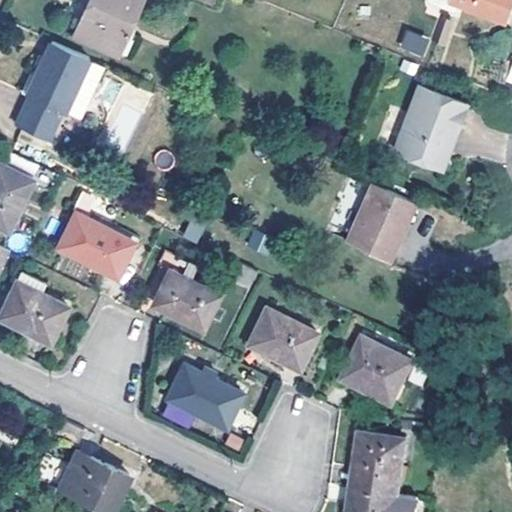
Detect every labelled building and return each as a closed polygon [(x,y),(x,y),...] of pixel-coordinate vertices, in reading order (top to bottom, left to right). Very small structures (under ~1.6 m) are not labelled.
[(94,8),(81,33),(120,51),(143,0),(89,0),(88,5),(94,8)] [(435,0),(454,7),(456,1),(503,18),(509,0),(435,0)] [(76,31),(81,33),(94,8),(88,5),(76,31)] [(442,15),(432,39),(441,42),(451,19),(442,15)] [(399,47),(423,57),(430,39),(406,29),(399,47)] [(462,35),(451,62),(474,71),(485,44),(462,35)] [(64,109),(67,111),(91,55),(53,38),(48,49),(29,93),(30,94),(64,109)] [(23,91),(29,93),(48,49),(43,47),(23,91)] [(419,79),(393,145),(440,165),(466,98),(419,79)] [(64,109),(30,94),(16,124),(50,140),(64,109)] [(0,162),(32,179),(40,164),(4,147),(0,155),(0,162)] [(32,179),(0,162),(0,224),(8,228),(32,179)] [(391,259),(406,221),(399,219),(409,194),(373,179),(349,239),(391,259)] [(75,212),(95,221),(104,204),(73,189),(65,206),(75,212)] [(399,219),(406,221),(416,197),(409,194),(399,219)] [(95,221),(75,212),(59,245),(116,273),(133,239),(121,232),(95,221)] [(198,243),(204,226),(188,220),(182,238),(198,243)] [(121,232),(133,239),(137,231),(125,225),(121,232)] [(265,252),(268,233),(251,230),(248,249),(265,252)] [(0,243),(0,271),(11,249),(0,243)] [(170,267),(189,276),(196,262),(165,246),(158,260),(170,267)] [(228,273),(249,283),(258,267),(236,257),(228,273)] [(189,276),(170,267),(153,300),(202,324),(221,285),(210,280),(207,286),(189,276)] [(21,272),(0,313),(0,315),(49,340),(67,305),(41,292),(44,284),(21,272)] [(266,305),(248,341),(299,365),(315,331),(266,305)] [(364,335),(344,375),(394,400),(414,360),(364,335)] [(185,362),(168,397),(225,425),(242,390),(185,362)] [(83,427),(63,417),(57,430),(77,441),(83,427)] [(354,483),(399,490),(406,438),(361,431),(354,483)] [(59,487),(110,511),(111,511),(130,472),(79,447),(59,487)] [(416,511),(418,492),(399,490),(354,483),(350,511),(416,511)]
